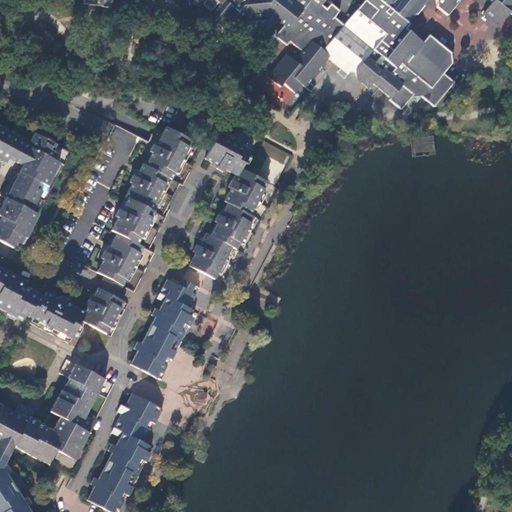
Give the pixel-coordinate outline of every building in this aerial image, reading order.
[(373,84),(378,89),(390,98),(389,100),(401,109),(403,107),(411,97),(421,96),(421,97),(424,99),(433,107),(444,106),(458,88),(443,74),(452,64),(452,55),(429,37),(423,43),(406,29),(409,25),(408,24),(416,15),(417,16),(425,6),(423,5),(427,0),(435,0),(437,1),(437,7),(448,15),(461,0),(483,0),(484,1),(484,0),(490,0),(494,3),(483,15),(498,28),(510,13),(511,14),(511,0),(188,0),(189,7),(196,6),(201,9),(204,6),(211,11),(213,25),(219,24),(223,27),(237,11),(240,13),(242,10),(248,15),(268,13),(273,17),(284,26),(276,36),(287,45),(290,42),(300,49),(292,59),(287,55),(271,74),(271,79),(273,82),(280,87),(283,84),(295,94),(302,86),(306,88),(325,65),(324,64),(328,59),(340,69),(337,72),(345,77),(349,73),(356,72),(357,76),(362,80),(360,83),(368,89),(373,84)] [(269,21),(273,17),(268,13),(248,15),(242,10),(240,13),(235,18),(241,23),(269,21)] [(264,67),(271,59),(265,54),(258,62),(264,67)] [(309,84),(306,88),(310,92),(314,88),(309,84)] [(328,119),(335,118),(354,116),(353,106),(348,102),(329,104),(326,108),(328,119)] [(0,160),(6,164),(8,160),(22,167),(0,208),(0,217),(1,218),(0,220),(0,241),(12,248),(16,242),(20,244),(24,238),(26,239),(38,215),(25,208),(28,201),(31,203),(38,190),(35,188),(39,183),(47,187),(59,164),(47,157),(52,147),(43,143),(45,139),(34,134),(27,147),(24,146),(27,141),(0,127),(0,160)] [(166,127),(162,133),(156,146),(154,145),(149,153),(152,154),(146,165),(143,164),(136,177),(133,175),(129,183),(132,185),(125,196),(129,199),(121,211),(119,210),(115,217),(118,219),(111,231),(116,235),(107,252),(104,251),(100,259),(103,261),(96,272),(105,277),(121,285),(122,286),(139,254),(133,250),(154,212),(151,210),(168,178),(171,180),(192,141),(180,135),(166,127)] [(252,150),(219,133),(205,159),(211,162),(218,166),(216,168),(223,172),(225,170),(235,175),(237,177),(235,181),(232,180),(228,187),(231,189),(224,202),(227,204),(221,215),(218,214),(214,221),(217,223),(215,227),(210,236),(206,234),(202,240),(200,239),(192,252),(195,254),(194,257),(189,266),(215,280),(232,249),(236,250),(251,224),(247,221),(267,182),(242,169),(252,150)] [(0,292),(1,292),(0,293),(0,309),(10,315),(17,318),(17,317),(24,321),(26,316),(32,319),(44,298),(25,288),(27,283),(10,274),(0,268),(0,292)] [(121,285),(105,277),(99,288),(115,297),(121,285)] [(170,281),(167,279),(157,298),(164,302),(159,310),(155,308),(151,315),(156,317),(141,344),(137,341),(134,348),(138,351),(131,364),(161,380),(164,375),(162,374),(170,359),(172,360),(182,341),(181,340),(188,326),(190,327),(194,318),(190,316),(193,311),(186,308),(189,302),(192,303),(200,289),(183,279),(181,283),(171,278),(170,281)] [(115,297),(99,288),(94,296),(88,308),(85,313),(66,304),(67,301),(60,297),(59,300),(56,298),(46,293),(44,298),(32,319),(71,340),(81,321),(106,335),(124,302),(115,297)] [(29,417),(33,410),(30,408),(20,403),(14,412),(2,406),(0,404),(0,452),(9,457),(14,447),(48,465),(52,458),(70,467),(88,432),(79,427),(105,379),(76,363),(69,378),(62,391),(51,412),(57,415),(56,415),(59,417),(52,430),(49,428),(29,417)] [(196,391),(194,399),(205,401),(206,393),(196,391)] [(162,410),(132,394),(125,408),(121,405),(118,412),(121,414),(111,433),(115,435),(120,437),(116,446),(112,444),(108,451),(112,453),(109,458),(98,479),(94,477),(91,484),(94,486),(87,499),(111,511),(119,511),(121,510),(119,510),(124,501),(119,499),(122,493),(128,496),(133,487),(129,485),(132,480),(136,482),(138,477),(137,477),(142,468),(137,465),(140,459),(146,463),(154,448),(145,444),(148,438),(146,438),(151,429),(146,427),(149,421),(155,424),(162,410)] [(0,461),(5,464),(9,457),(0,452),(0,461)] [(30,511),(27,506),(31,504),(27,497),(23,500),(14,484),(4,468),(5,464),(0,461),(0,511),(30,511)]
